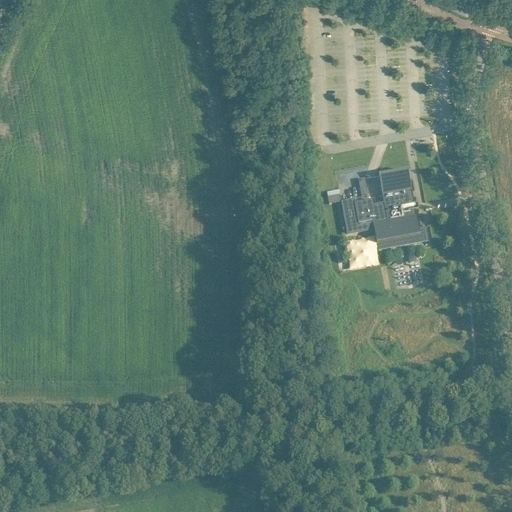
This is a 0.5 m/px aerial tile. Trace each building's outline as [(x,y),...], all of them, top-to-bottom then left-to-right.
[(377,245),(420,237),(408,172),(379,177),(384,205),(375,206),(374,201),(362,203),(363,211),(367,210),(368,218),(371,218),(372,222),(377,245)] [(377,188),(369,190),(372,198),(380,196),(377,188)] [(363,211),(362,203),(352,205),(352,201),(341,203),(347,234),(360,231),(359,225),(372,222),(371,218),(368,218),(367,210),(363,211)] [(372,234),(353,236),(354,246),(373,244),(372,234)] [(416,247),(430,244),(428,238),(415,241),(416,247)]
